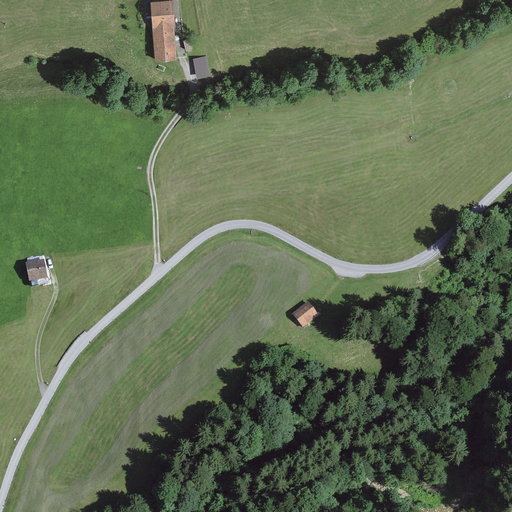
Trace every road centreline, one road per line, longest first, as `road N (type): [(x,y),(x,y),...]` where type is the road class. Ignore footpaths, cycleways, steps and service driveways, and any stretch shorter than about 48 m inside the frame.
road 1 (unclassified): [(0,507),(15,455),(78,345),(204,234),(250,223),(351,269),(409,264),(437,250),(511,179)]
road 2 (track): [(157,274),(150,163),(191,87),(185,70)]
road 3 (track): [(46,399),(39,339),(59,279)]
